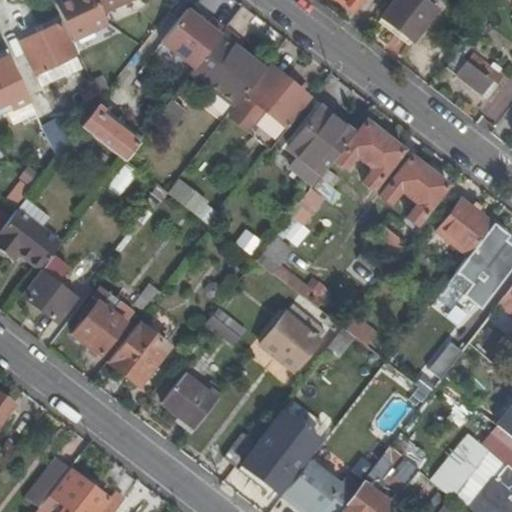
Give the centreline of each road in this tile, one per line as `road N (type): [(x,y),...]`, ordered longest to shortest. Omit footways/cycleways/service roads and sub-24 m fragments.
road 1 (residential): [(511,176),(283,0)]
road 2 (residential): [(222,511),(0,338)]
